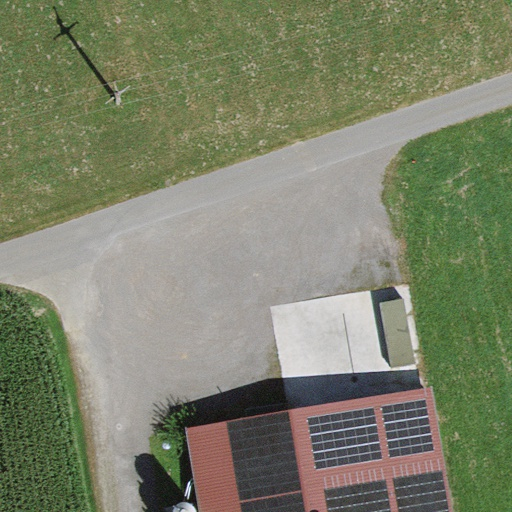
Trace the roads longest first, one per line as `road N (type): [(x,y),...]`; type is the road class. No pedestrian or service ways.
road 1 (unclassified): [(0,260),(511,87)]
road 2 (track): [(62,241),(106,511)]
